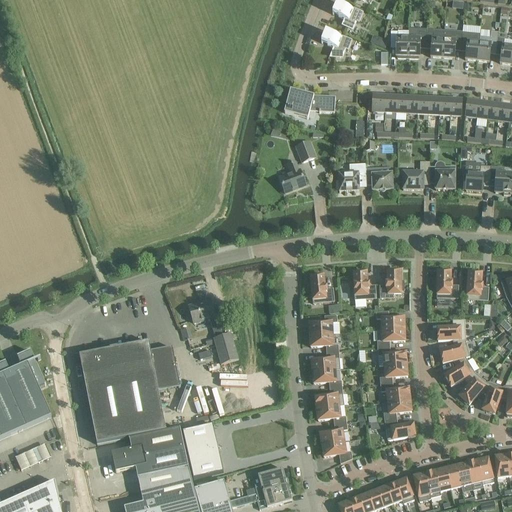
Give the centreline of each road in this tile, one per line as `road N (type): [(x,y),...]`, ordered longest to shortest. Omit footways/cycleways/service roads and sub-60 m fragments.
road 1 (residential): [(511,87),(305,80),(295,62),(319,0)]
road 2 (residential): [(312,494),(288,247)]
road 3 (unclassified): [(58,326),(139,283),(288,247)]
road 4 (unclassified): [(89,511),(62,387),(58,326)]
road 5 (unclassified): [(288,247),(419,237)]
road 6 (residential): [(432,454),(312,494)]
road 7 (residential): [(511,436),(458,411),(420,355)]
